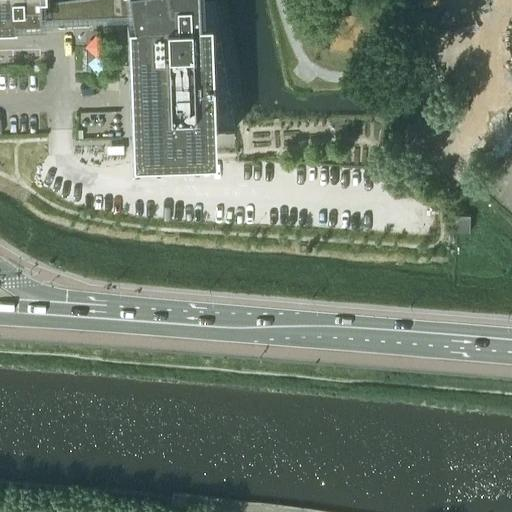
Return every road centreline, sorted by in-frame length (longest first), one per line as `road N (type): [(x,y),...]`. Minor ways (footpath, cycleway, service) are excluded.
road 1 (secondary): [(511,347),(119,318)]
road 2 (secondary): [(119,318),(0,277)]
